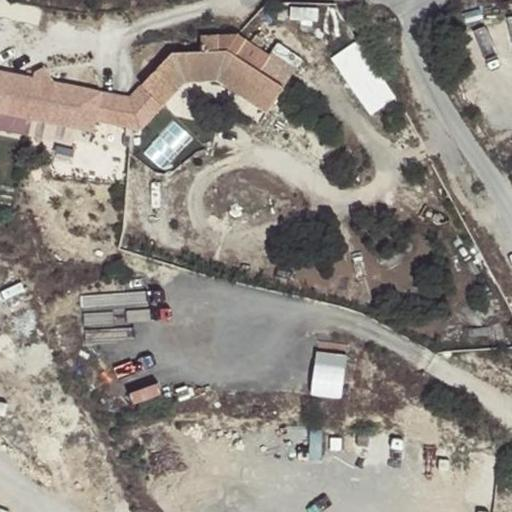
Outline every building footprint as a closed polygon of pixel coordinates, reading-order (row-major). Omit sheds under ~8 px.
[(174,52),(156,70),(178,89),(186,80),(221,79),(269,110),(284,87),(280,84),(292,66),(272,52),(271,54),(240,34),(203,35),(204,51),(174,52)] [(335,54),(369,114),(395,99),(360,39),(335,54)] [(292,66),(280,84),(284,87),(296,68),(292,66)] [(35,73),(34,80),(54,83),(44,68),(35,73)] [(156,70),(145,83),(166,102),(178,89),(156,70)] [(165,104),(143,84),(131,98),(54,83),(34,80),(0,72),(0,113),(95,132),(97,121),(142,130),(165,104)] [(311,394),(344,397),(349,352),(316,349),(311,394)]
